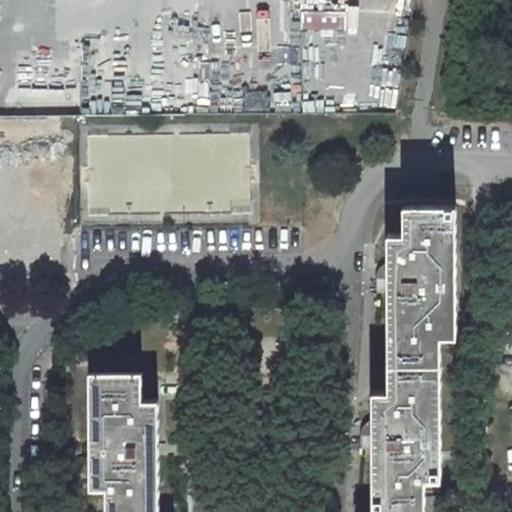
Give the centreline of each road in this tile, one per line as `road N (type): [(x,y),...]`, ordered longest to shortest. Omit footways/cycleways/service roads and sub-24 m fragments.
road 1 (residential): [(353,162),(339,511)]
road 2 (unknown): [(16,511),(16,162)]
road 3 (residential): [(202,511),(202,162)]
road 4 (residential): [(202,162),(0,162)]
road 5 (residential): [(511,169),(353,162)]
road 6 (residential): [(353,162),(202,162)]
